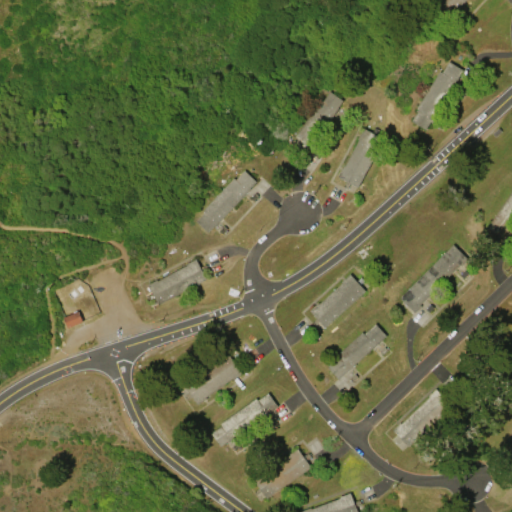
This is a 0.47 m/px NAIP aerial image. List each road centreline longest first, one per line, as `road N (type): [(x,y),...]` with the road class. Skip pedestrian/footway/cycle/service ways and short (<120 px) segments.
road 1 (residential): [(113,350),(263,300),(312,273),(511,96)]
road 2 (residential): [(263,300),(302,382),(391,471),(430,485),(473,481)]
road 3 (residential): [(353,437),(511,281)]
road 4 (residential): [(243,511),(145,434),(113,350)]
road 5 (residential): [(0,403),(35,379),(113,350)]
